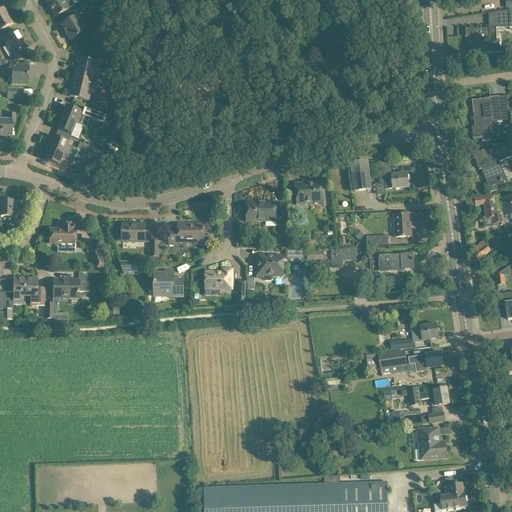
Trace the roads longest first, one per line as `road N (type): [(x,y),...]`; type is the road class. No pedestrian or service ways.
road 1 (residential): [(230,183),(357,143),(440,134)]
road 2 (tertiary): [(469,341),(440,134)]
road 3 (residential): [(42,183),(126,205),(230,183)]
road 4 (residential): [(20,0),(54,66),(15,174)]
road 5 (tertiary): [(488,466),(469,341)]
road 6 (residential): [(182,263),(229,261),(230,183)]
